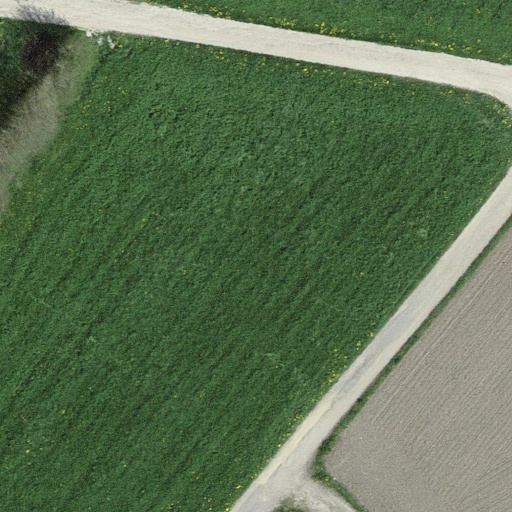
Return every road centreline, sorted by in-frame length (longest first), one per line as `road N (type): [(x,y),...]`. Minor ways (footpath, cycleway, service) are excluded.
road 1 (track): [(511,105),(0,17)]
road 2 (track): [(511,188),(257,511)]
